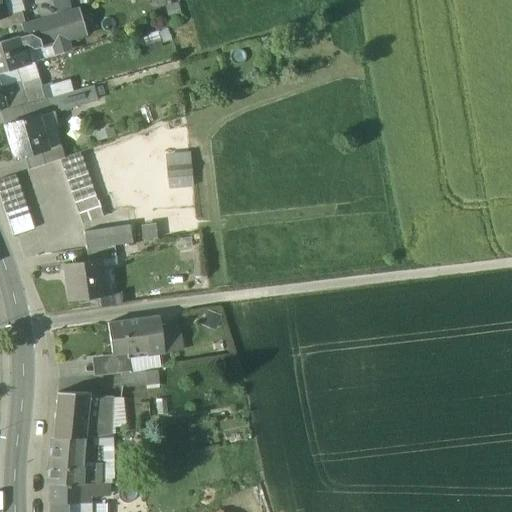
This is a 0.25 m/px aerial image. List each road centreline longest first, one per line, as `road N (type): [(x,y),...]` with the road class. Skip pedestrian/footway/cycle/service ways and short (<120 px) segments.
road 1 (track): [(19,326),(511,263)]
road 2 (secondary): [(14,511),(19,326),(0,257)]
